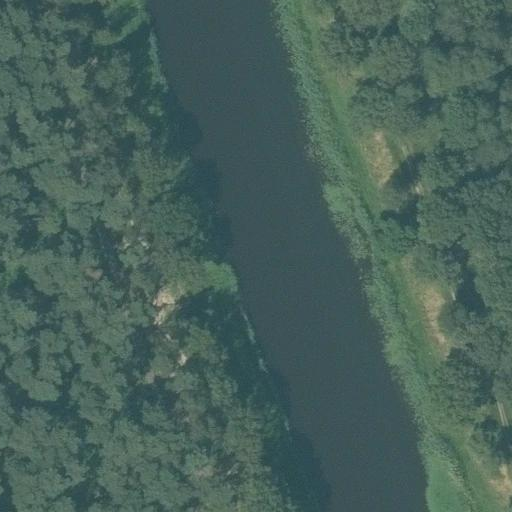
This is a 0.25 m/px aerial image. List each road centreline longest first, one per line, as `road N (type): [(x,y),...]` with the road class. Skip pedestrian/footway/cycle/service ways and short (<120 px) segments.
road 1 (track): [(347,0),(431,236)]
road 2 (track): [(431,236),(511,443)]
